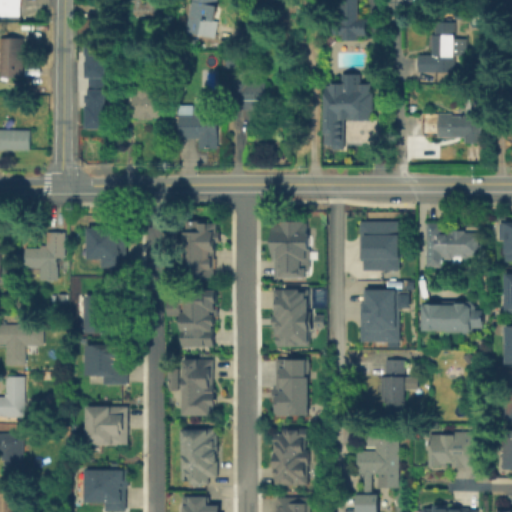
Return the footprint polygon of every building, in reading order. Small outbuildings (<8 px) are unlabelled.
[(0,17),(0,0),(23,0),(23,17),(0,17)] [(148,19),(131,19),(131,7),(148,7),(148,0),(159,0),(159,19),(148,19)] [(185,35),(189,0),(219,0),(214,38),(185,35)] [(357,0),(335,0),(335,35),(340,35),(340,38),(366,39),(366,18),(357,18),(357,0)] [(102,20),(102,8),(113,8),(113,20),(102,20)] [(458,34),(458,41),(468,41),(468,56),(457,56),(457,74),(419,74),(419,58),(434,58),(434,34),(440,34),(440,25),(458,25),(458,34)] [(2,41),(26,41),(26,79),(2,79),(2,41)] [(86,41),(86,128),(106,128),(106,41),(86,41)] [(250,78),(250,84),(266,84),(266,112),(234,112),(234,78),(250,78)] [(346,146),(346,151),(337,151),(337,146),(326,146),(327,85),(375,85),(375,121),(346,121),(346,146)] [(135,93),(160,93),(160,98),(163,98),(163,120),(135,120),(135,93)] [(203,140),(182,140),(182,116),(192,116),(192,107),(219,107),(219,150),(202,150),(203,140)] [(425,117),(483,117),(483,142),(462,141),(462,144),(425,144),(425,117)] [(0,152),(0,132),(33,132),(33,152),(0,152)] [(359,220),(398,220),(398,269),(362,269),(362,258),(359,258),(359,220)] [(275,276),(275,259),(272,259),(272,221),(307,221),(307,233),(309,233),(309,250),(306,250),(306,260),(301,260),(301,268),(305,268),(305,276),(275,276)] [(511,260),(511,221),(504,222),(504,225),(494,225),(494,240),(504,240),(504,260),(511,260)] [(445,224),(445,232),(479,232),(479,258),(445,258),(444,269),(429,269),(430,224),(445,224)] [(219,279),(179,277),(181,225),(221,227),(219,279)] [(129,228),(129,257),(123,257),(123,266),(104,266),(104,258),(89,258),(89,228),(129,228)] [(60,258),(60,282),(43,282),(43,268),(28,268),(28,248),(51,248),(51,234),(68,234),(68,258),(60,258)] [(273,289),(300,288),(300,291),(309,291),(309,345),(277,346),(277,343),(276,343),(276,335),(272,335),(272,315),(273,315),(273,289)] [(362,289),(398,288),(398,294),(408,294),(408,307),(398,307),(398,341),(396,341),(396,347),(387,347),(387,341),(359,341),(359,302),(362,302),(362,289)] [(217,289),(217,302),(216,302),(216,311),(211,311),(211,314),(215,314),(215,325),(213,325),(213,345),(181,345),(181,289),(217,289)] [(87,296),(128,296),(128,331),(87,331),(87,296)] [(478,307),(478,310),(486,310),(486,329),(474,329),(474,334),(424,334),(424,305),(425,305),(425,302),(471,302),(478,307)] [(8,345),(0,345),(0,326),(28,327),(28,366),(8,366),(8,345)] [(127,364),(127,383),(105,383),(105,376),(87,376),(87,346),(127,345),(127,364)] [(275,359),(305,360),(305,376),(308,376),(308,415),(291,415),(291,416),(276,415),(276,412),(274,412),(274,400),(272,400),(272,388),(275,388),(275,359)] [(216,362),(216,398),(222,398),(221,410),(216,410),(216,417),(188,417),(188,392),(171,392),(171,373),(189,373),(189,362),(216,362)] [(386,415),(386,362),(408,362),(408,415),(386,415)] [(0,400),(6,400),(6,376),(28,376),(27,417),(0,417),(0,400)] [(88,408),(128,408),(128,443),(88,443),(88,408)] [(308,486),(276,485),(276,435),(298,435),(298,430),(311,430),(311,441),(308,441),(308,486)] [(214,478),(214,487),(196,487),(196,478),(185,478),(185,433),(221,434),(221,478),(214,478)] [(25,452),(25,474),(7,474),(7,452),(0,452),(0,434),(25,435),(25,452)] [(434,434),(479,434),(479,470),(434,469),(434,434)] [(377,473),(360,473),(360,453),(377,453),(377,436),(401,436),(401,474),(377,473)] [(85,470),(126,470),(126,511),(106,511),(106,503),(85,503),(85,470)] [(16,502),(16,511),(0,511),(0,486),(16,486),(16,502)] [(381,495),(381,511),(357,511),(357,495),(381,495)] [(182,497),(182,506),(180,506),(180,511),(219,511),(219,505),(207,505),(207,497),(182,497)] [(279,511),(279,498),(310,497),(310,511),(279,511)]
